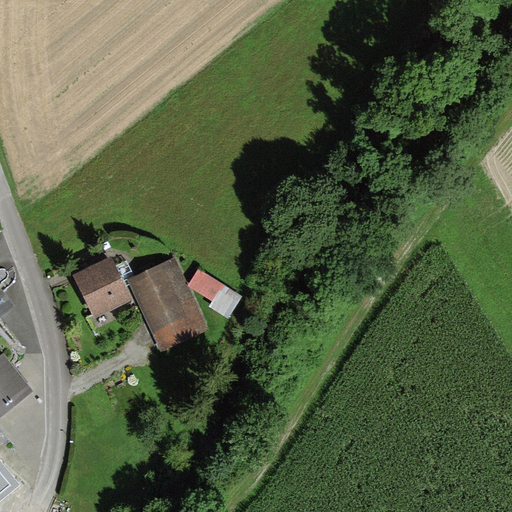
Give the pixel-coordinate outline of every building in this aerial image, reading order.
[(96,321),(133,302),(113,258),(75,275),(96,321)] [(177,260),(130,281),(162,352),(208,333),(177,260)] [(199,271),(190,288),(213,302),(209,308),(231,321),(244,297),(199,271)] [(0,320),(16,307),(0,286),(0,320)] [(0,419),(33,391),(3,354),(0,356),(0,419)]
